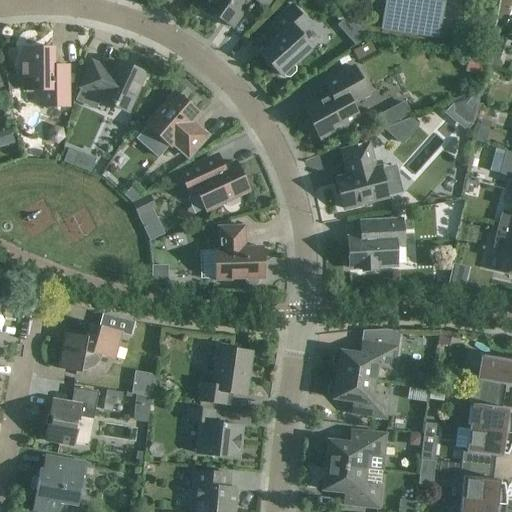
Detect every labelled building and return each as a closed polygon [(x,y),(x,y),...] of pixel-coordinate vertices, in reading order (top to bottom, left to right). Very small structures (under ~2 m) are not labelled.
[(208,0),(203,8),(232,28),(250,0),(253,0),(265,8),(270,0),(208,0)] [(437,21),(439,0),(386,0),(384,13),(437,21)] [(307,22),(292,5),(269,25),(278,35),(259,52),(280,75),(282,74),(285,77),(289,77),(295,72),(295,68),(292,64),(311,47),(297,32),(307,22)] [(365,35),(359,28),(348,38),(354,45),(365,35)] [(458,49),(459,41),(445,40),(444,48),(458,49)] [(53,66),(53,48),(22,48),(22,63),(19,66),(19,72),(22,76),(23,91),(42,90),(42,107),(68,107),(68,66),(53,66)] [(482,74),(484,62),(468,59),(466,71),(482,74)] [(105,68),(92,62),(80,87),(101,97),(100,100),(128,112),(145,74),(117,61),(112,73),(104,69),(105,68)] [(368,94),(354,67),(324,83),(331,95),(304,110),(319,138),(358,117),(351,103),(368,94)] [(17,75),(6,75),(9,88),(18,88),(17,75)] [(452,106),(460,114),(474,100),(467,92),(452,106)] [(198,113),(175,93),(146,125),(170,146),(172,143),(188,157),(207,136),(195,126),(194,127),(189,123),(198,113)] [(398,121),(403,137),(421,130),(418,123),(423,121),(420,113),(398,121)] [(343,209),(387,198),(380,167),(375,168),(368,144),(341,151),(346,168),(348,167),(350,175),(335,179),(343,209)] [(511,152),(506,151),(500,174),(511,178),(511,152)] [(199,197),(204,199),(207,197),(212,208),(224,202),(226,205),(231,207),(238,204),(239,199),(238,195),(248,191),(235,163),(220,170),(216,168),(212,158),(180,173),(189,192),(195,189),(199,197)] [(131,187),(123,196),(131,202),(139,193),(131,187)] [(498,226),(511,229),(511,211),(511,215),(501,213),(498,226)] [(348,238),(349,268),(362,268),(362,271),(375,270),(375,267),(396,266),(395,242),(403,242),(402,221),(366,223),(367,234),(364,237),(348,238)] [(259,279),(263,279),(262,247),(245,248),(244,226),(217,227),(218,249),(214,249),(215,281),(244,280),(246,284),(250,286),(254,286),(257,283),(259,279)] [(511,229),(498,226),(492,250),(510,256),(505,274),(511,275),(511,229)] [(169,282),(185,282),(185,269),(169,269),(169,282)] [(122,332),(99,326),(99,327),(96,337),(86,334),(86,337),(64,333),(64,334),(58,368),(58,369),(81,373),(81,372),(81,370),(85,369),(89,368),(93,366),(96,363),(98,359),(99,356),(114,360),(114,359),(122,333),(122,332)] [(448,346),(450,333),(439,331),(438,344),(448,346)] [(336,375),(374,381),(376,367),(393,370),(396,348),(367,343),(365,355),(340,351),(340,352),(337,352),(333,354),(332,363),(335,366),(338,367),(336,375)] [(201,383),(198,401),(226,405),(227,393),(246,396),(252,352),(227,348),(227,346),(216,344),(213,362),(215,363),(211,385),(201,383)] [(511,361),(481,356),(477,379),(473,379),(471,391),(498,395),(500,384),(508,386),(508,382),(511,382),(511,361)] [(374,381),(336,375),(335,383),(332,383),(329,385),(327,394),(330,397),(333,397),(333,399),(358,403),(356,414),(385,419),(389,397),(372,394),(374,381)] [(438,396),(438,383),(424,382),(424,396),(438,396)] [(71,405),(52,401),(45,439),(74,445),(77,430),(75,430),(77,421),(78,421),(79,416),(93,419),(98,392),(74,388),(71,405)] [(511,412),(504,411),(504,408),(496,407),(498,395),(471,391),(469,405),(472,405),(469,428),(511,433),(511,412)] [(213,411),(189,408),(188,421),(200,422),(196,454),(238,458),(242,427),(212,423),(213,411)] [(490,456),(497,457),(498,453),(506,455),(509,449),(510,448),(511,444),(511,441),(511,433),(469,428),(466,451),(463,451),(461,464),(488,467),(490,456)] [(324,465),(365,470),(382,472),(386,435),(356,432),(355,444),(327,441),(324,465)] [(420,447),(422,435),(410,433),(409,440),(413,446),(420,447)] [(77,506),(85,463),(55,458),(52,472),(39,470),(38,476),(36,476),(33,478),(31,481),(30,485),(31,489),(33,492),(35,492),(32,510),(41,511),(57,511),(59,503),(77,506)] [(503,483),(495,483),(495,479),(487,478),(488,467),(461,464),(460,477),(463,477),(461,501),(505,505),(506,501),(506,499),(505,495),(505,491),(505,489),(504,487),(503,483)] [(365,470),(324,465),(322,490),(350,493),(348,505),(378,508),(380,486),(363,484),(365,470)] [(233,511),(236,489),(229,488),(230,474),(194,471),(190,511),(233,511)] [(504,511),(505,509),(505,505),(461,501),(459,511),(504,511)]
